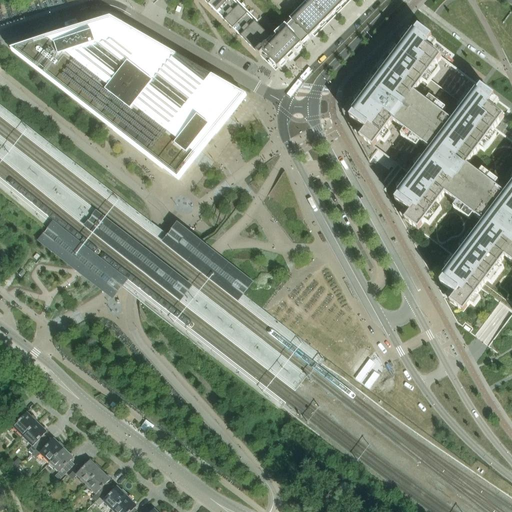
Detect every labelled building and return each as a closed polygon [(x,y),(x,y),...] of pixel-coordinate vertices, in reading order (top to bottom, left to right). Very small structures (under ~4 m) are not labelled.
[(213,0),(209,5),(209,6),(213,10),(217,13),(229,0),(213,0)] [(236,0),(229,0),(217,13),(217,14),(222,18),(225,21),(241,5),(236,0)] [(272,39),(257,53),(262,58),(262,59),(268,65),(276,72),(279,69),(312,37),(348,0),(310,0),(288,23),(287,23),(280,30),(277,33),(272,39)] [(241,5),(225,21),(226,22),(230,26),(233,30),(250,13),(241,5)] [(250,13),(233,30),(234,30),(238,34),(241,38),(256,23),(258,22),(250,13)] [(180,182),(195,163),(211,142),(247,96),(112,19),(103,22),(13,52),(149,158),(174,178),(180,182)] [(256,23),(241,38),(242,38),(249,46),(264,31),(256,23)] [(356,112),(350,119),(363,129),(364,128),(366,130),(360,138),(373,149),(375,147),(393,123),(405,131),(401,136),(411,144),(417,149),(421,144),(422,145),(432,153),(414,177),(395,201),(411,213),(405,220),(418,231),(445,195),(485,225),(440,283),(456,295),(450,303),(463,313),(505,258),(511,263),(511,188),(507,196),(482,177),(468,166),(495,129),(496,129),(504,117),(489,106),(495,98),(494,97),(482,88),(481,88),(466,108),(427,78),(442,58),(427,46),(432,39),(419,29),(418,28),(418,29),(417,30),(418,30),(395,60),(388,54),(389,52),(388,51),(386,54),(379,63),(377,65),(374,69),(370,74),(368,78),(360,88),(351,100),(350,101),(356,105),(353,109),(356,112)] [(264,31),(249,46),(250,46),(254,50),(257,53),(272,39),(264,31)] [(195,288),(99,213),(93,219),(88,226),(184,302),(189,295),(195,288)] [(56,222),(41,242),(116,301),(131,282),(56,222)] [(179,226),(164,245),(240,304),(255,285),(179,226)] [(297,390),(309,374),(289,360),(287,362),(281,357),(273,368),(279,372),(277,375),(297,390)] [(28,413),(25,416),(19,411),(4,426),(9,432),(14,428),(23,437),(37,423),(28,413)] [(47,432),(37,423),(23,437),(32,446),(28,450),(32,454),(48,439),(44,435),(47,432)] [(52,442),(48,439),(32,454),(36,458),(40,454),(50,463),(64,449),(54,440),(52,442)] [(71,461),(74,458),(64,449),(50,463),(59,472),(54,476),(59,481),(74,465),(71,461)] [(100,471),(93,464),(91,461),(88,464),(84,461),(69,477),(73,481),(77,476),(86,485),(100,471)] [(110,480),(100,471),(86,485),(96,494),(92,499),(95,502),(111,487),(107,483),(110,480)] [(0,511),(10,509),(3,492),(0,485),(0,511)] [(118,487),(115,490),(111,487),(95,502),(100,507),(104,502),(113,511),(127,497),(118,487)] [(45,489),(40,494),(45,498),(50,493),(45,489)] [(137,506),(127,497),(113,511),(114,511),(136,511),(134,509),(137,506)]
